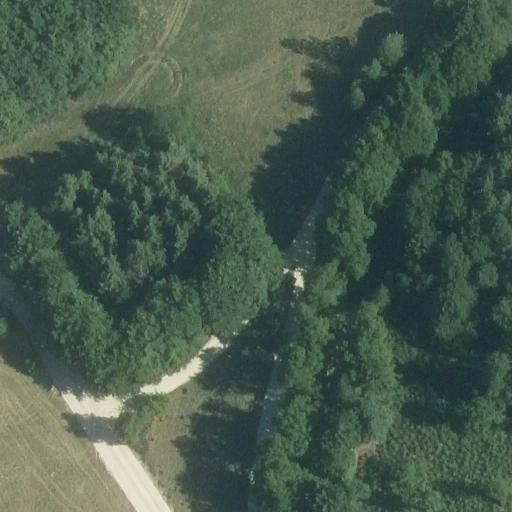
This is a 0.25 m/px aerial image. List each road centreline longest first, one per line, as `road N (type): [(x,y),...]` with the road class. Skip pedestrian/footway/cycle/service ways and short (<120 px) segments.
road 1 (track): [(482,0),(389,100),(304,235),(223,338),(165,386),(94,422)]
road 2 (track): [(153,511),(0,270)]
road 3 (track): [(256,511),(304,235)]
